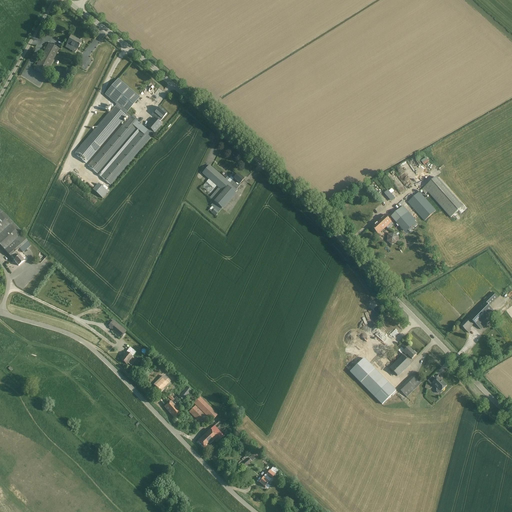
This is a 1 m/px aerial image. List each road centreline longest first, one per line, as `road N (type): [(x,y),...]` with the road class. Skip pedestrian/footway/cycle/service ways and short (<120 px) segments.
road 1 (tertiary): [(511,417),(310,206),(74,6)]
road 2 (tertiary): [(256,511),(83,342),(1,314)]
